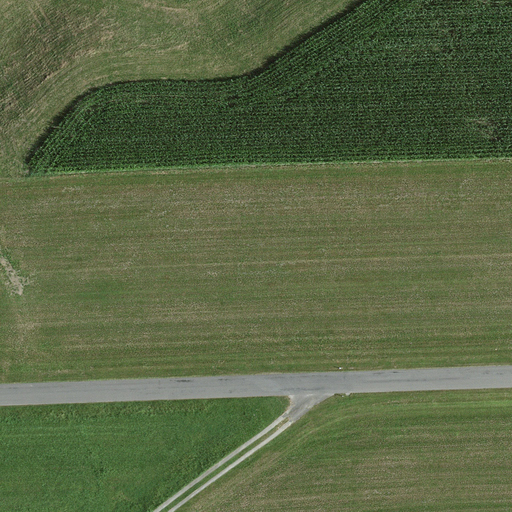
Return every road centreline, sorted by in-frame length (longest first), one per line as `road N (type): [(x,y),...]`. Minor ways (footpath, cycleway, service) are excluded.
road 1 (unclassified): [(0,396),(511,379)]
road 2 (track): [(172,511),(299,413),(316,385)]
